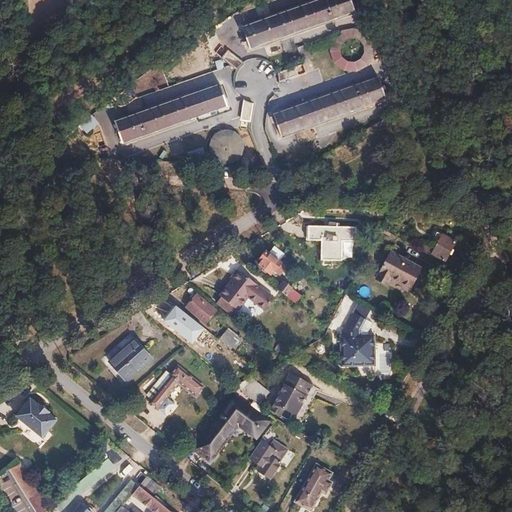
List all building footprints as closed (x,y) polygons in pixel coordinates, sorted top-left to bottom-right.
[(350,0),(314,0),(242,25),(249,47),(354,11),(350,0)] [(227,51),(221,57),(234,69),(240,62),(227,51)] [(290,67),(273,73),(276,81),(293,75),(290,67)] [(377,76),(272,114),(279,136),(385,98),(377,76)] [(222,81),(114,120),(122,142),(230,104),(222,81)] [(244,101),(240,119),(249,121),(253,103),(244,101)] [(77,123),(85,133),(98,123),(90,113),(77,123)] [(240,160),(243,133),(211,130),(209,158),(240,160)] [(307,225),(307,239),(320,239),(320,259),(341,259),(342,240),(355,240),(355,226),(307,225)] [(425,245),(423,249),(444,260),(454,241),(436,231),(428,246),(425,245)] [(265,251),(256,264),(270,274),(273,270),(274,271),(280,263),(278,261),(283,253),(273,245),(267,253),(265,251)] [(390,251),(374,278),(385,284),(389,278),(409,289),(421,268),(390,251)] [(287,265),(284,269),(296,278),(299,274),(287,265)] [(239,272),(227,288),(245,302),(248,298),(265,311),(274,299),(239,272)] [(282,282),(277,289),(295,303),(300,296),(282,282)] [(227,288),(221,296),(239,310),(245,302),(227,288)] [(197,296),(187,308),(205,322),(214,310),(197,296)] [(175,308),(164,321),(180,335),(191,321),(175,308)] [(343,335),(341,335),(341,365),(376,365),(375,335),(361,335),(361,327),(366,318),(354,310),(343,328),(343,335)] [(199,324),(195,329),(202,335),(207,330),(199,324)] [(224,333),(219,340),(229,349),(235,342),(224,333)] [(133,339),(108,362),(125,381),(150,358),(133,339)] [(170,376),(149,403),(156,409),(178,382),(194,395),(201,386),(177,366),(169,375),(170,376)] [(250,377),(235,385),(253,400),(259,405),(269,393),(250,377)] [(312,385),(292,421),(309,431),(313,424),(317,426),(333,397),(312,385)] [(29,399),(16,416),(42,437),(55,421),(47,414),(48,412),(37,403),(36,405),(29,399)] [(237,400),(201,449),(209,455),(235,420),(238,420),(254,433),(263,420),(237,400)] [(253,400),(249,406),(259,414),(263,408),(259,405),(253,400)] [(356,425),(351,439),(358,442),(363,428),(356,425)] [(262,442),(250,458),(261,465),(257,471),(270,480),(281,464),(280,463),(289,450),(274,440),(269,446),(262,442)] [(60,498),(52,503),(45,506),(47,509),(57,511),(63,511),(68,509),(65,506),(113,466),(107,459),(92,471),(60,498)] [(316,463),(294,501),(311,510),(322,491),(326,493),(332,482),(328,480),(332,472),(316,463)] [(18,464),(6,471),(31,511),(35,511),(45,506),(18,464)] [(146,477),(138,486),(146,493),(154,483),(146,477)] [(131,480),(117,497),(124,503),(131,495),(138,486),(131,480)] [(154,483),(146,493),(156,501),(164,491),(154,483)] [(138,486),(131,495),(139,501),(146,493),(138,486)] [(146,493),(139,501),(152,511),(169,511),(156,501),(146,493)] [(48,511),(45,506),(35,511),(92,511),(100,503),(91,496),(77,511),(75,511),(74,511),(72,511),(48,511)] [(116,511),(122,506),(124,503),(117,497),(115,499),(104,511),(116,511)]
